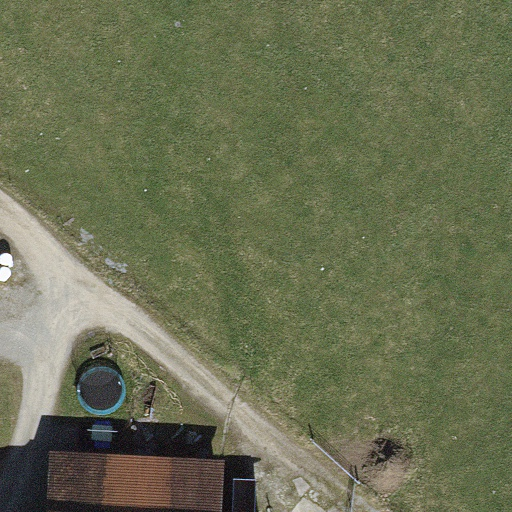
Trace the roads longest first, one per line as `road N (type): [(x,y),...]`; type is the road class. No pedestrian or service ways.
road 1 (track): [(0,219),(72,286),(359,511)]
road 2 (track): [(0,509),(16,482),(72,286)]
